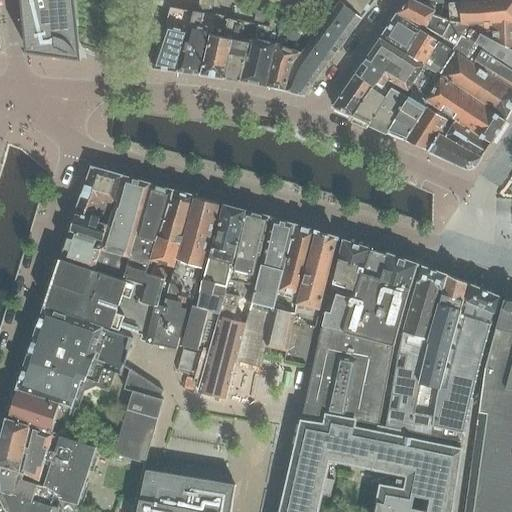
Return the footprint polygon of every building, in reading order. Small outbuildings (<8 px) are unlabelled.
[(22,0),(23,4),(25,19),(26,34),(28,52),(82,59),(76,0),(22,0)] [(210,10),(211,0),(199,0),(198,8),(210,10)] [(362,18),(375,0),(340,0),(341,1),(362,18)] [(419,3),(414,0),(408,0),(399,12),(437,35),(446,19),(433,15),(436,11),(419,3)] [(468,25),(478,24),(511,21),(511,0),(486,0),(459,2),(449,3),(450,21),(462,24),(468,25)] [(362,18),(341,1),(315,36),(297,58),(291,66),(287,80),(285,90),(304,95),(308,89),(351,32),(362,18)] [(153,67),(153,68),(178,71),(189,29),(193,12),(170,9),(165,26),(153,67)] [(266,13),(256,11),(254,21),(264,23),(266,13)] [(189,29),(178,71),(201,74),(210,35),(215,15),(193,12),(189,29)] [(210,35),(201,74),(225,78),(227,68),(237,20),(215,15),(210,35)] [(420,63),(435,39),(398,15),(382,38),(390,44),(420,63)] [(269,27),(255,24),(241,80),(268,86),(270,76),(274,60),(273,59),(281,22),(271,19),(269,27)] [(462,24),(450,21),(446,19),(437,35),(447,41),(455,45),(452,50),(511,88),(511,64),(483,47),(476,58),(469,53),(475,43),(466,37),(470,30),(462,26),(462,24)] [(241,81),(241,80),(255,24),(237,20),(227,68),(225,78),(241,81)] [(480,34),(481,34),(511,48),(511,21),(478,24),(476,32),(480,34)] [(285,90),(287,80),(291,66),(297,58),(315,36),(281,22),(273,59),(274,60),(270,76),(268,86),(285,90)] [(480,34),(475,43),(483,47),(511,64),(511,48),(481,34),(480,34)] [(390,44),(382,38),(356,75),(372,88),(374,89),(378,83),(382,88),(388,80),(408,91),(425,67),(420,63),(390,44)] [(435,39),(420,63),(425,67),(441,76),(447,81),(498,114),(506,120),(511,109),(511,88),(452,50),(435,39)] [(506,120),(498,114),(447,81),(441,76),(425,67),(408,91),(424,101),(427,102),(449,116),(483,137),(491,143),(491,142),(492,142),(506,120)] [(338,100),(334,107),(354,116),(372,88),(356,75),(339,99),(338,100)] [(374,89),(372,88),(354,116),(370,124),(386,97),(374,89)] [(386,97),(370,124),(388,133),(408,98),(391,88),(386,97)] [(408,98),(388,133),(406,140),(426,108),(427,107),(422,104),(409,97),(408,98)] [(428,150),(439,132),(447,120),(426,108),(406,140),(428,150)] [(447,120),(439,132),(447,136),(474,151),(482,157),(491,143),(483,137),(449,116),(447,120)] [(439,132),(428,150),(468,169),(475,167),(482,157),(474,151),(447,136),(439,132)] [(78,209),(76,213),(86,217),(93,219),(108,224),(110,220),(114,209),(121,186),(124,177),(124,176),(101,170),(95,168),(91,170),(86,184),(78,209)] [(100,249),(94,270),(106,274),(122,279),(129,258),(136,235),(144,209),(151,184),(150,184),(151,184),(124,176),(124,177),(121,186),(114,209),(110,220),(108,224),(103,241),(100,249)] [(129,258),(122,279),(144,285),(140,302),(158,306),(165,280),(147,275),(159,237),(168,209),(171,200),(174,191),(151,184),(144,209),(136,235),(129,258)] [(159,237),(147,275),(165,280),(165,279),(172,265),(176,267),(178,260),(187,227),(192,209),(195,197),(192,196),(174,191),(171,200),(168,209),(159,237)] [(170,283),(164,304),(177,307),(187,309),(190,298),(194,299),(202,267),(207,250),(218,209),(220,204),(219,204),(195,197),(192,209),(187,227),(178,260),(176,267),(170,283)] [(202,290),(198,306),(209,309),(198,350),(209,353),(210,353),(220,316),(226,293),(228,286),(244,221),(246,211),(224,205),(204,280),(215,283),(212,292),(201,289),(202,290)] [(226,293),(220,316),(234,320),(239,298),(244,299),(247,284),(253,286),(269,217),(246,211),(244,221),(228,286),(226,293)] [(76,213),(71,230),(80,233),(103,241),(108,224),(93,219),(86,217),(76,213)] [(247,323),(236,362),(261,369),(264,356),(266,346),(275,308),(293,234),(295,225),(273,219),(270,228),(253,303),(247,323)] [(293,234),(275,308),(295,314),(297,303),(313,241),(316,232),(316,231),(296,225),(293,234)] [(71,230),(61,259),(71,262),(94,270),(100,249),(103,241),(80,233),(71,230)] [(275,308),(266,346),(288,351),(286,360),(305,365),(306,365),(320,308),(337,238),(337,239),(337,238),(317,231),(316,232),(313,241),(297,303),(295,314),(275,308)] [(344,240),(328,304),(334,306),(340,287),(358,293),(369,258),(372,249),(344,240)] [(389,254),(373,249),(369,259),(356,299),(356,303),(355,303),(351,315),(349,315),(348,320),(350,321),(347,328),(396,339),(401,322),(418,266),(418,265),(389,254)] [(53,283),(46,304),(56,307),(110,325),(110,323),(137,333),(142,335),(140,340),(153,344),(177,350),(177,349),(178,344),(179,338),(187,309),(177,307),(164,304),(163,308),(158,306),(140,302),(144,285),(122,279),(106,274),(94,270),(71,262),(61,259),(53,283)] [(449,275),(422,267),(422,268),(404,333),(399,352),(390,407),(387,426),(397,428),(396,428),(406,430),(406,431),(433,437),(433,436),(434,426),(429,425),(440,388),(420,383),(430,341),(429,341),(442,294),(445,285),(449,275)] [(449,275),(445,285),(442,294),(429,341),(430,341),(420,383),(440,388),(447,359),(460,313),(464,301),(468,284),(449,275)] [(462,442),(480,368),(491,328),(497,306),(499,297),(500,296),(473,285),(472,286),(465,315),(460,313),(447,359),(440,388),(429,425),(434,426),(433,436),(453,440),(462,442)] [(323,325),(333,328),(347,331),(347,330),(346,329),(347,328),(350,321),(348,320),(349,315),(351,315),(355,303),(356,303),(356,299),(358,293),(340,287),(334,306),(328,304),(326,310),(327,310),(323,325)] [(505,299),(485,370),(465,511),(511,511),(511,387),(507,387),(510,377),(511,369),(511,302),(505,299)] [(194,305),(183,345),(184,346),(187,347),(193,348),(198,350),(209,309),(198,306),(194,305)] [(28,357),(18,389),(27,392),(59,404),(72,408),(78,411),(84,392),(97,387),(113,393),(126,348),(129,338),(109,332),(109,330),(103,328),(55,311),(46,308),(45,307),(28,357)] [(203,379),(199,392),(228,400),(236,363),(236,362),(247,323),(234,320),(220,316),(210,353),(209,353),(206,366),(207,366),(203,379)] [(183,349),(177,371),(187,374),(187,375),(189,375),(199,378),(205,355),(183,349)] [(314,364),(302,418),(321,421),(323,412),(378,422),(387,380),(314,364)] [(130,370),(124,389),(133,392),(133,391),(135,392),(140,376),(130,369),(130,370)] [(140,376),(135,392),(142,394),(146,380),(140,376)] [(146,380),(142,394),(150,396),(153,385),(146,380)] [(153,385),(150,396),(161,400),(161,399),(163,391),(153,385)] [(9,416),(8,418),(31,426),(51,434),(51,433),(59,404),(27,392),(18,389),(9,416)] [(133,392),(127,410),(134,412),(158,419),(160,411),(163,400),(161,399),(161,400),(150,396),(142,394),(135,392),(133,391),(133,392)] [(127,410),(114,453),(145,462),(158,419),(134,412),(127,410)] [(323,422),(303,419),(281,511),(452,511),(462,449),(461,449),(452,448),(405,438),(405,437),(356,426),(357,419),(325,413),(323,422)] [(0,449),(0,465),(25,473),(24,474),(40,481),(54,434),(51,433),(51,434),(31,426),(8,418),(0,449)] [(60,436),(44,486),(54,493),(61,496),(60,500),(78,505),(96,448),(60,436)] [(25,473),(0,465),(0,491),(50,506),(54,493),(44,486),(22,479),(24,474),(25,473)] [(230,511),(236,484),(193,477),(156,471),(147,469),(140,499),(137,511),(230,511)] [(71,511),(50,506),(0,491),(0,495),(7,510),(8,510),(12,511),(71,511)] [(54,493),(50,506),(71,511),(77,511),(79,505),(78,505),(60,500),(61,496),(54,493)]
